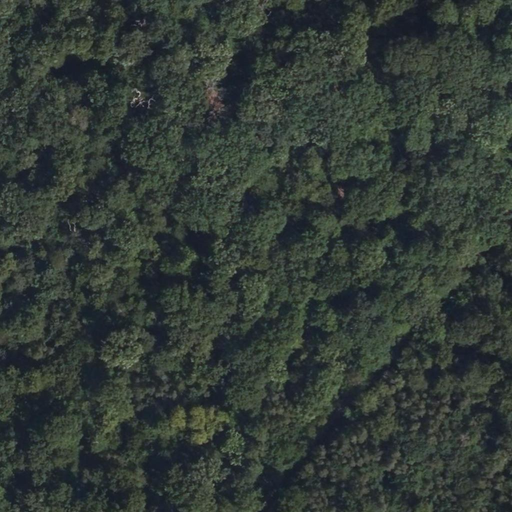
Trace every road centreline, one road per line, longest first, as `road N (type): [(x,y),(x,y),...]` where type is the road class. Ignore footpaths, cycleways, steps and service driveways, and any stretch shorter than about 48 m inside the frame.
road 1 (track): [(511,205),(255,511)]
road 2 (track): [(508,511),(504,457),(465,404),(422,309)]
